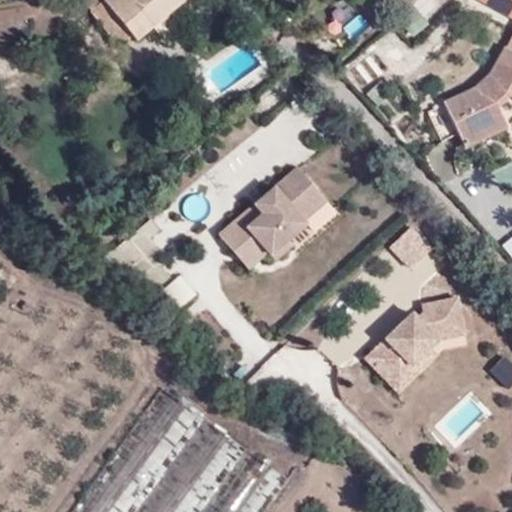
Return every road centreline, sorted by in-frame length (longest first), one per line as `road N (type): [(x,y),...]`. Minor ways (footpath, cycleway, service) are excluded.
road 1 (residential): [(511,277),(296,49)]
road 2 (residential): [(434,511),(376,445),(291,373)]
